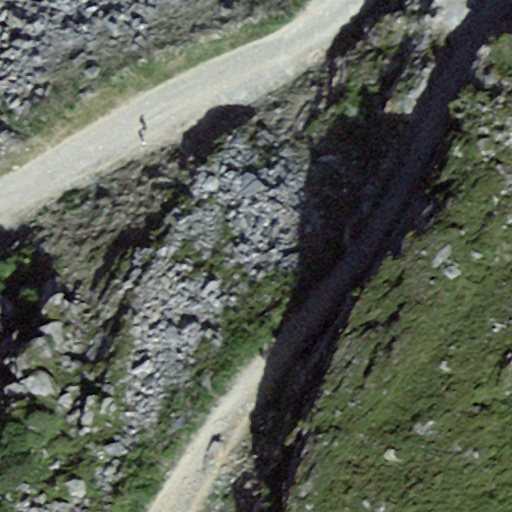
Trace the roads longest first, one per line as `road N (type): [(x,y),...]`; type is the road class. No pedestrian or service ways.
road 1 (track): [(178,511),(398,196),(459,62),(508,0)]
road 2 (track): [(352,0),(314,31),(0,198)]
